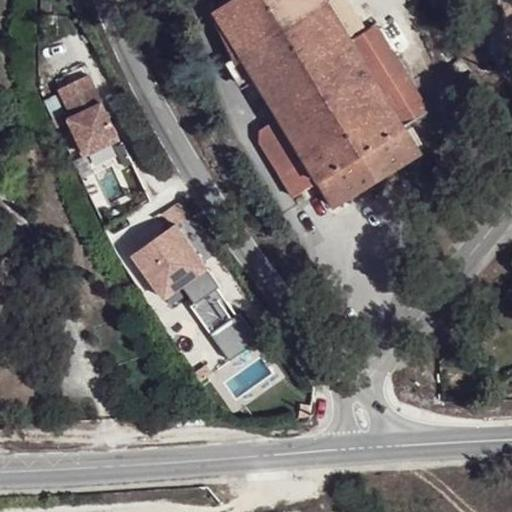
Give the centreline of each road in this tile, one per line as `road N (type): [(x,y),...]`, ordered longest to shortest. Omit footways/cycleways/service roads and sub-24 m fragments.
road 1 (tertiary): [(106,0),(192,190),(359,399)]
road 2 (secondary): [(363,438),(0,471)]
road 3 (unknown): [(141,460),(98,281),(54,201),(0,131)]
road 4 (residential): [(359,399),(362,381),(511,211)]
road 5 (secondary): [(363,438),(511,433)]
